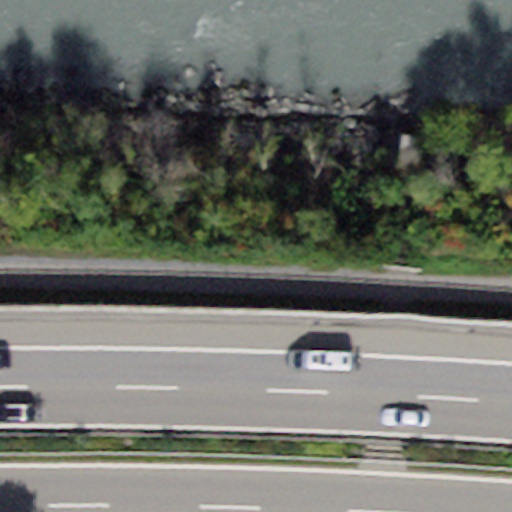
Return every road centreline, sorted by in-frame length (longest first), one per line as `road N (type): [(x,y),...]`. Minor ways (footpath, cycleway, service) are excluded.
road 1 (unclassified): [(0,286),(170,276),(511,290)]
road 2 (motorway): [(511,404),(0,388)]
road 3 (motorway): [(0,506),(288,511)]
